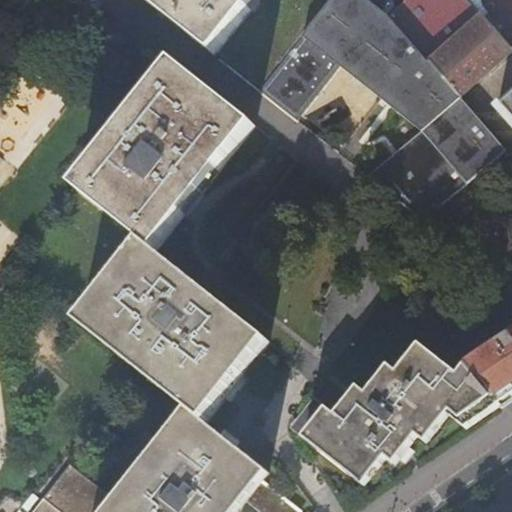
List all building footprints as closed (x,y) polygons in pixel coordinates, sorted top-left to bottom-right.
[(304,37),(332,0),(144,0),(217,57),(260,91),(304,37)] [(389,16),(367,0),(332,0),(304,37),(260,91),(298,122),(341,68),(423,132),(368,177),(424,221),(468,184),(506,152),(459,97),(430,64),(389,16)] [(401,0),(406,5),(389,16),(430,64),(459,97),(511,52),(464,0),(401,0)] [(75,188),(143,242),(156,252),(199,198),(256,127),(241,115),(174,62),(75,188)] [(511,120),(511,92),(500,103),(498,100),(495,102),(511,120)] [(156,252),(143,242),(79,324),(142,374),(187,409),(115,501),(70,465),(33,511),(298,511),(299,511),(261,483),(269,473),(232,444),(205,423),(236,383),(269,342),(156,252)] [(511,333),(466,365),(501,406),(503,408),(511,401),(511,333)] [(467,429),(501,406),(466,365),(458,373),(419,344),(397,372),(389,365),(366,394),(358,387),(335,415),(327,409),(304,439),(364,486),(387,458),(395,465),(408,448),(418,437),(426,443),(449,415),(467,429)]
